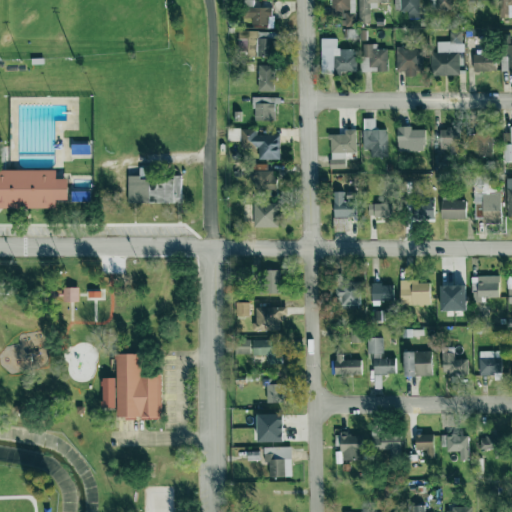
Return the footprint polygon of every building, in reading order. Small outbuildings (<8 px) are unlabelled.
[(272,7),(253,7),(253,0),(249,0),(247,0),(247,25),(272,25),(272,7)] [(273,31),(239,31),(239,48),(247,48),(247,57),(274,56),(273,31)] [(463,31),(450,31),(450,42),(437,42),(437,53),(432,53),(431,75),(459,75),(459,52),(462,52),(463,31)] [(356,71),(356,49),(337,49),(337,38),(322,38),(321,74),(333,74),(333,71),(356,71)] [(388,71),(387,48),(377,49),(377,44),(362,44),(362,72),(388,71)] [(423,48),(396,48),(395,71),(404,72),(404,74),(422,74),(423,48)] [(473,72),(495,71),(495,54),(473,54),(473,72)] [(274,92),(274,65),(259,65),(258,91),(274,92)] [(275,121),(275,103),(280,104),(280,98),(254,97),(254,120),(275,121)] [(425,128),(397,128),(397,151),(425,151),(425,128)] [(475,145),(475,157),(492,156),(492,128),(476,128),(477,134),(468,135),(468,145),(475,145)] [(257,129),(241,129),(240,148),(259,149),(259,159),(279,160),(280,135),(257,134),(257,129)] [(355,129),(344,129),(344,134),(330,134),(331,169),(346,168),(345,152),(356,152),(355,129)] [(438,129),(439,149),(450,149),(450,155),(460,155),(460,129),(438,129)] [(511,157),(511,129),(503,130),(504,158),(511,157)] [(388,156),(387,130),(374,130),(363,130),(363,149),(371,149),(371,157),(388,156)] [(275,190),(276,171),(267,170),(267,164),(251,164),(251,189),(275,190)] [(181,176),(154,176),(154,167),(140,167),(139,176),(128,176),(128,203),(181,203),(181,176)] [(68,200),(68,179),(56,179),(56,169),(0,170),(0,208),(56,208),(56,200),(68,200)] [(501,223),(500,187),(490,187),(490,175),(474,176),(475,217),(483,217),(483,224),(501,223)] [(434,219),(435,198),(415,198),(414,219),(434,219)] [(466,219),(466,200),(442,200),(441,218),(466,219)] [(278,227),(279,203),(254,202),(254,227),(278,227)] [(393,217),(393,203),(369,202),(369,217),(393,217)] [(259,294),(280,293),(280,269),(259,270),(259,294)] [(342,281),(342,274),(335,274),(335,297),(341,296),(341,305),(361,305),(360,281),(342,281)] [(500,297),(499,276),(472,276),(472,302),(482,302),(482,297),(500,297)] [(429,283),(419,283),(418,279),(400,280),(401,305),(430,305),(429,283)] [(372,301),(394,300),(394,284),(372,284),(372,301)] [(466,310),(466,285),(441,285),(441,311),(466,310)] [(79,288),(63,287),(63,302),(78,302),(79,288)] [(250,302),(236,302),(236,316),(249,316),(250,302)] [(255,307),(255,331),(281,330),(281,316),(287,316),(287,307),(255,307)] [(350,329),(350,342),(362,342),(363,329),(350,329)] [(383,337),(367,338),(368,353),(383,353),(383,337)] [(267,364),(282,364),(281,339),(252,340),(253,355),(267,355),(267,364)] [(251,354),(251,340),(236,340),(235,354),(251,354)] [(404,376),(432,376),(432,351),(404,351),(404,376)] [(501,351),(479,352),(480,376),(494,375),(494,380),(501,380),(501,351)] [(443,374),(468,373),(467,359),(454,359),(454,352),(442,352),(443,374)] [(118,419),(162,418),(161,377),(141,377),(141,353),(116,354),(118,419)] [(362,360),(343,359),(343,355),(333,354),(332,374),(361,375),(362,360)] [(395,358),(374,358),(374,374),(396,374),(395,358)] [(116,407),(115,378),(102,378),(103,407),(116,407)] [(283,384),(267,384),(267,403),(283,402),(283,384)] [(258,442),(284,442),(285,414),(259,414),(258,442)] [(342,460),(363,460),(363,435),(349,436),(349,431),(340,431),(340,436),(335,436),(335,445),(341,445),(342,460)] [(379,434),(379,450),(390,450),(390,456),(401,456),(400,434),(379,434)] [(426,457),(434,457),(433,434),(415,434),(416,450),(426,450),(426,457)] [(459,460),(469,460),(468,435),(441,436),(442,450),(459,450),(459,460)] [(480,449),(495,449),(495,458),(500,458),(500,448),(505,448),(505,435),(480,435),(480,449)] [(264,447),(264,463),(269,462),(270,477),(292,476),(291,447),(264,447)]
